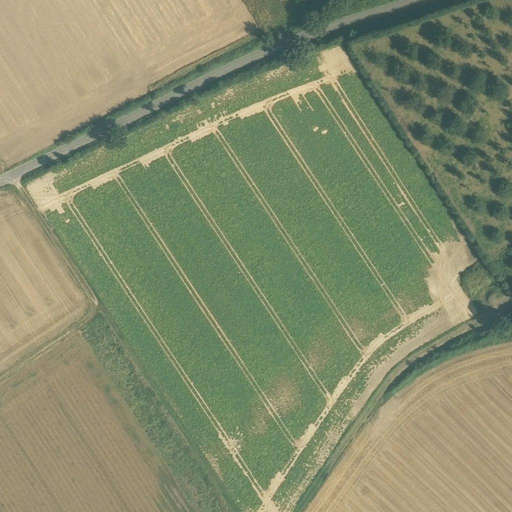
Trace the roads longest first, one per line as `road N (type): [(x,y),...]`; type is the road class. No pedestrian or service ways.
road 1 (unclassified): [(429,0),(300,40),(0,181)]
road 2 (track): [(0,157),(234,511)]
road 3 (track): [(511,320),(419,367),(309,511)]
road 4 (track): [(102,309),(0,380)]
